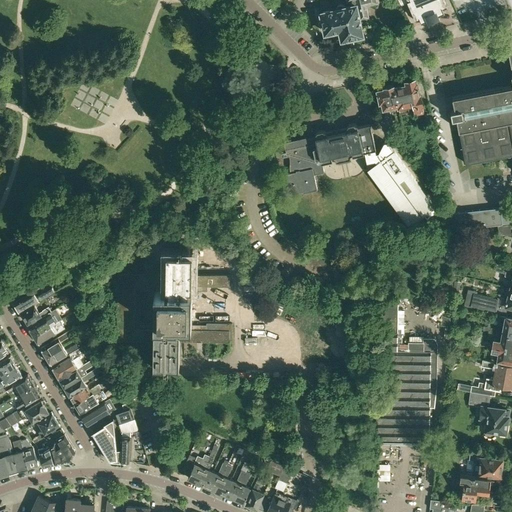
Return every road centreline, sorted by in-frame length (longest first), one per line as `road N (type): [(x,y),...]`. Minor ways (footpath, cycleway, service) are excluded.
road 1 (residential): [(247,0),(321,70),(511,32)]
road 2 (residential): [(94,472),(89,450),(0,301)]
road 3 (residential): [(234,511),(154,481),(94,472)]
